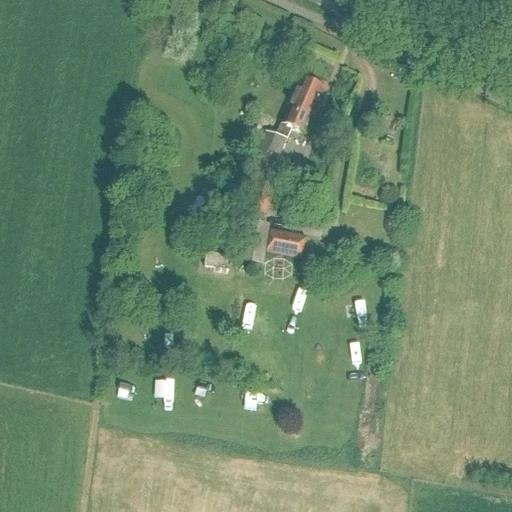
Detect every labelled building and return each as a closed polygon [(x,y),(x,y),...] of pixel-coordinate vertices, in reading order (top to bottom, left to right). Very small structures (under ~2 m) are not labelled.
[(291,102),(282,124),(276,139),(265,133),(262,138),(246,172),(260,178),(247,209),(265,217),(279,186),(270,183),(291,132),(305,138),(323,93),(301,84),(293,102),(291,102)] [(262,227),(244,224),(238,264),(256,267),(262,227)] [(269,233),(265,255),(301,263),(305,240),(269,233)] [(139,249),(133,266),(149,272),(155,255),(139,249)] [(204,269),(228,273),(230,259),(206,255),(204,269)] [(124,297),(140,300),(144,285),(127,281),(124,297)] [(158,297),(156,306),(175,309),(177,300),(158,297)] [(245,320),(245,339),(264,339),(264,321),(245,320)] [(110,387),(108,404),(122,405),(123,388),(110,387)]
